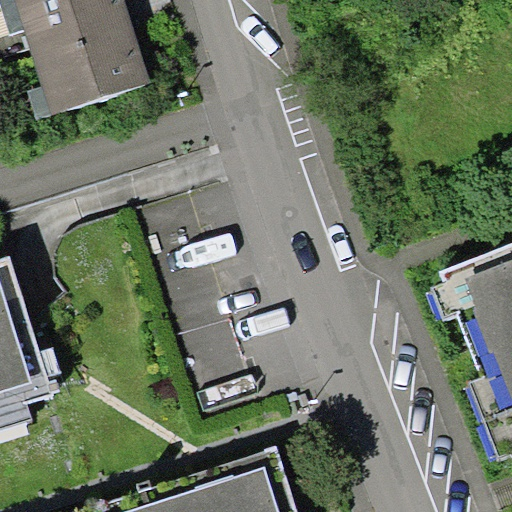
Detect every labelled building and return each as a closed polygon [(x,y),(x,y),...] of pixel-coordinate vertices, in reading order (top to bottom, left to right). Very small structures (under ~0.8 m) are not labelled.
[(48,0),(18,0),(21,9),(48,0)] [(130,36),(118,0),(48,0),(21,9),(39,65),(130,36)] [(147,92),(130,36),(39,65),(57,121),(147,92)] [(511,254),(444,281),(511,456),(511,254)] [(0,434),(28,426),(23,410),(52,401),(8,265),(0,267),(0,434)] [(294,511),(275,454),(93,511),(294,511)]
